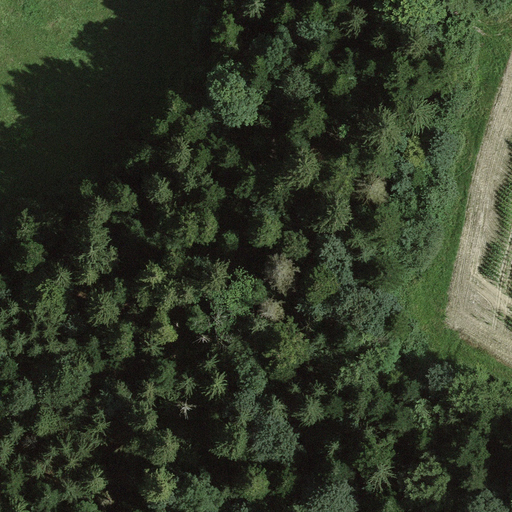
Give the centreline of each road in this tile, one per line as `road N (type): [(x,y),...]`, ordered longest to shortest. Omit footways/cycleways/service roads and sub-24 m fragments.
road 1 (track): [(308,0),(257,147),(240,218),(242,260)]
road 2 (track): [(242,260),(264,383),(315,511)]
